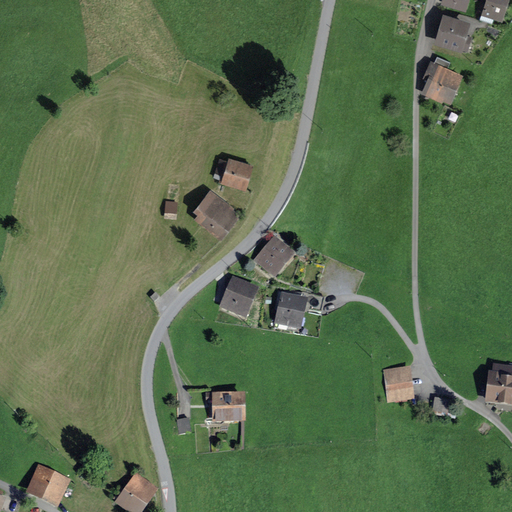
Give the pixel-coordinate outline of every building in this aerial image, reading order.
[(445,0),(444,3),(461,8),(463,0),(445,0)] [(500,13),(504,0),(488,0),(484,15),(491,17),(493,11),(500,13)] [(445,19),(439,41),(458,46),(457,48),(466,51),(470,37),(462,34),(465,24),(445,19)] [(440,99),(442,95),(448,97),(458,74),(447,69),(450,62),(437,56),(434,63),(432,62),(425,77),(430,79),(424,92),(440,99)] [(225,162),(219,181),(242,188),(250,165),(235,160),(233,164),(225,162)] [(199,215),(206,221),(204,224),(219,237),(237,215),(210,194),(198,208),(202,211),(199,215)] [(166,208),(166,217),(174,217),(175,209),(166,208)] [(275,242),(260,261),(274,273),(293,250),(275,235),(272,240),(275,242)] [(316,291),(324,268),(309,263),(301,287),(316,291)] [(235,281),(224,307),(243,315),(255,287),(247,283),(246,285),(235,281)] [(278,290),(274,310),(281,311),(279,321),(297,325),(302,302),(299,301),(301,294),(278,290)] [(321,312),(324,297),(309,293),(305,309),(321,312)] [(511,366),(493,364),(489,401),(511,404),(511,366)] [(385,371),(389,401),(411,398),(408,369),(385,371)] [(230,421),(241,421),(241,394),(230,395),(230,398),(216,398),(216,408),(208,408),(208,418),(230,417),(230,421)] [(448,414),(450,401),(435,399),(433,411),(448,414)] [(179,435),(191,433),(188,419),(176,421),(179,435)] [(61,493),(65,486),(67,487),(70,480),(68,479),(67,482),(36,467),(33,473),(37,474),(30,491),(53,502),(55,498),(60,500),(63,494),(61,493)] [(138,478),(118,504),(129,511),(136,511),(154,489),(138,478)]
